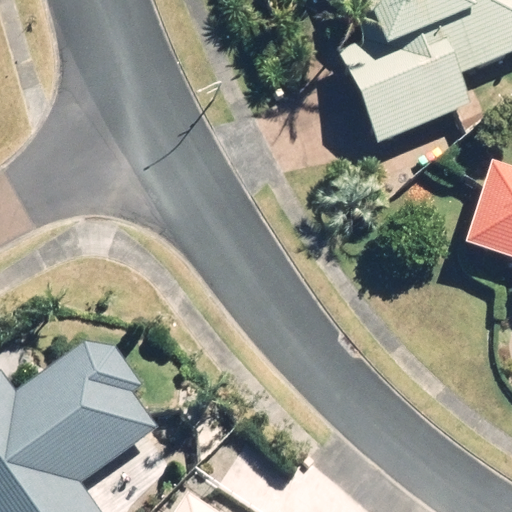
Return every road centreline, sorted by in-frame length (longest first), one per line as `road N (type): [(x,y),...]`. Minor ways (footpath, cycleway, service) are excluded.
road 1 (residential): [(137,112),(260,282),(360,400),(489,511)]
road 2 (residential): [(137,112),(0,213)]
